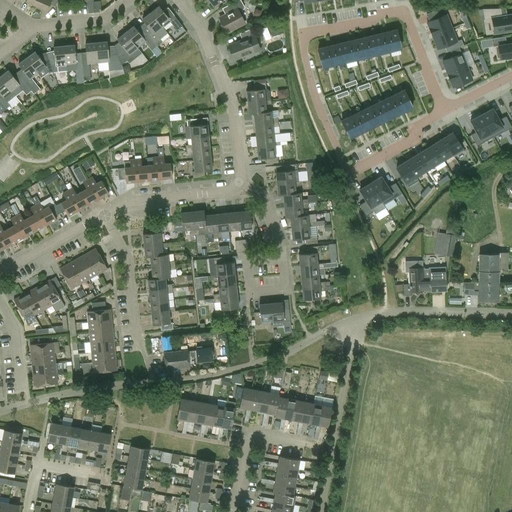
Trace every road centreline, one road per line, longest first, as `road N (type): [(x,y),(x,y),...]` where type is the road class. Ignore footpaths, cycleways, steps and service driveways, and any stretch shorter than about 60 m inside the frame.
road 1 (residential): [(445,113),(404,15),(385,11),(311,33),(303,52),(312,88),(341,160),(351,163)]
road 2 (residential): [(237,179),(235,124),(223,86),(178,0)]
road 3 (residential): [(511,315),(425,310),(366,318),(349,333)]
road 4 (residential): [(138,349),(130,261),(105,214)]
road 5 (residential): [(248,267),(287,263),(260,193),(237,179)]
road 6 (residential): [(105,214),(228,190),(237,179)]
road 7 (residential): [(231,511),(247,431),(301,442)]
road 8 (residential): [(0,273),(105,214)]
